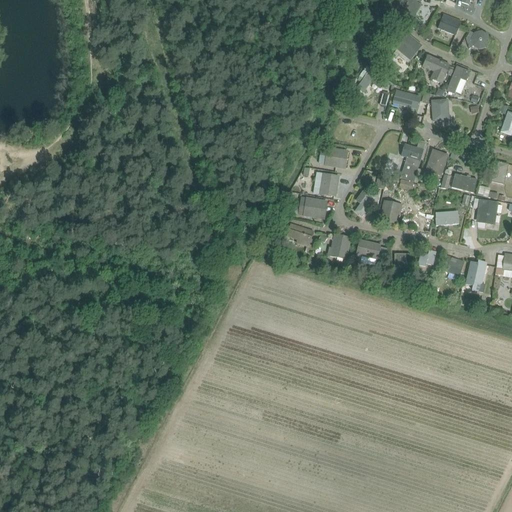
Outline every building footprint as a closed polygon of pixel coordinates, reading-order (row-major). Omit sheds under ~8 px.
[(415,16),(421,6),(416,2),(417,1),(420,3),(421,0),(404,0),(407,2),(399,15),(405,19),(409,13),(415,16)] [(443,15),(438,29),(455,36),(461,22),(443,15)] [(419,26),(416,32),(421,35),(424,29),(419,26)] [(473,46),(479,50),(486,48),(489,42),(487,35),(481,31),(474,33),(473,34),(470,32),(465,39),(469,50),(473,46)] [(404,32),(392,47),(410,61),(422,47),(404,32)] [(428,55),(422,67),(433,72),(430,79),(442,85),(450,65),(428,55)] [(387,80),(367,65),(358,77),(362,80),(356,88),(363,93),(371,82),(380,89),(387,80)] [(446,91),(454,95),(460,80),(466,82),(470,72),(456,67),(446,91)] [(393,103),(418,110),(421,97),(396,91),(393,103)] [(423,94),(421,103),(428,105),(430,96),(423,94)] [(470,102),(477,104),(479,98),(472,95),(470,102)] [(450,121),(447,100),(429,102),(431,123),(450,121)] [(499,133),(511,137),(511,113),(507,112),(499,133)] [(405,145),(401,156),(407,158),(405,165),(418,168),(420,162),(423,150),(405,145)] [(324,167),(345,170),(348,151),(327,148),(326,151),(321,150),(319,164),(324,165),(324,167)] [(432,150),(424,171),(441,177),(449,156),(432,150)] [(494,162),(489,181),(503,185),(508,165),(494,162)] [(403,171),(401,179),(414,182),(416,175),(403,171)] [(313,195),(336,198),(339,176),(316,173),(313,195)] [(386,177),(378,175),(376,184),(384,186),(386,177)] [(444,175),(441,189),(448,190),(451,177),(444,175)] [(455,175),(451,188),(473,194),(477,180),(455,175)] [(401,180),(399,188),(410,191),(412,182),(401,180)] [(354,212),(362,218),(377,197),(364,189),(355,201),(360,204),(354,212)] [(464,195),(462,205),(468,207),(470,197),(464,195)] [(327,201),(305,198),(300,197),(297,215),(303,216),(303,217),(324,220),(327,201)] [(379,221),(396,225),(398,217),(399,218),(402,205),(383,201),(379,221)] [(480,201),(477,222),(494,224),(497,204),(480,201)] [(435,219),(436,226),(459,224),(458,211),(435,213),(436,219),(435,219)] [(277,217),(276,224),(284,225),(285,218),(277,217)] [(286,237),(297,240),(295,244),(306,248),(305,252),(309,254),(312,246),(309,245),(310,244),(313,232),(295,226),(290,225),(286,237)] [(329,257),(347,260),(352,238),(333,234),(329,257)] [(324,244),(327,238),(321,235),(318,240),(324,244)] [(355,256),(356,256),(355,261),(375,267),(377,259),(384,261),(387,249),(380,248),(380,245),(358,240),(355,256)] [(432,266),(436,253),(428,251),(427,255),(423,254),(423,255),(420,255),(417,265),(423,267),(424,264),(432,266)] [(394,254),(394,268),(410,268),(410,254),(394,254)] [(511,271),(511,255),(505,255),(503,270),(511,271)] [(446,256),(441,270),(459,277),(464,262),(446,256)] [(482,285),(487,263),(478,261),(477,264),(470,262),(465,284),(463,284),(462,291),(466,292),(468,285),(473,286),(472,291),(483,293),(485,285),(482,285)] [(497,269),(496,275),(503,276),(503,277),(511,277),(511,271),(503,270),(497,269)]
